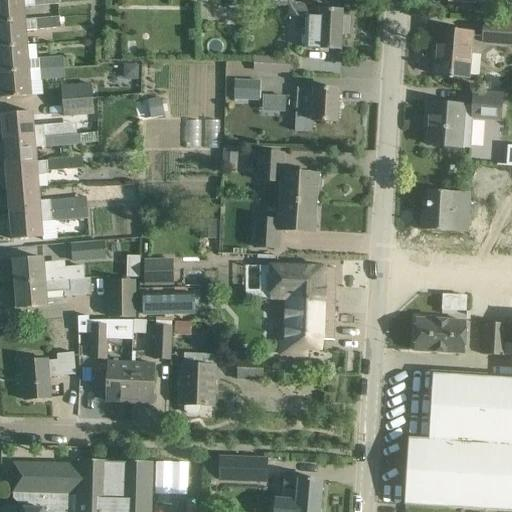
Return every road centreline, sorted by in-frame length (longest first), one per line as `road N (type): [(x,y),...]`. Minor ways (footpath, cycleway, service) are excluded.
road 1 (tertiary): [(378,268),(391,0)]
road 2 (tertiary): [(361,511),(378,268)]
road 3 (residential): [(0,431),(173,430)]
road 4 (residential): [(511,276),(378,268)]
